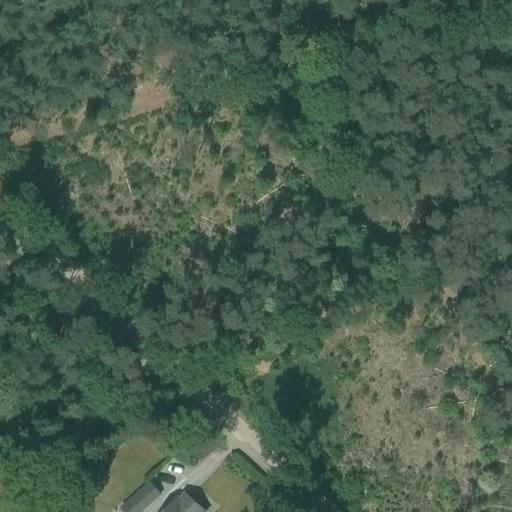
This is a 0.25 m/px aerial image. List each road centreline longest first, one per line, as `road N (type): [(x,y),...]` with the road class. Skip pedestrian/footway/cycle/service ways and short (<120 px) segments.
road 1 (track): [(182,377),(0,209)]
road 2 (unclassified): [(0,487),(87,427),(182,377)]
road 3 (unclassified): [(331,511),(182,377)]
